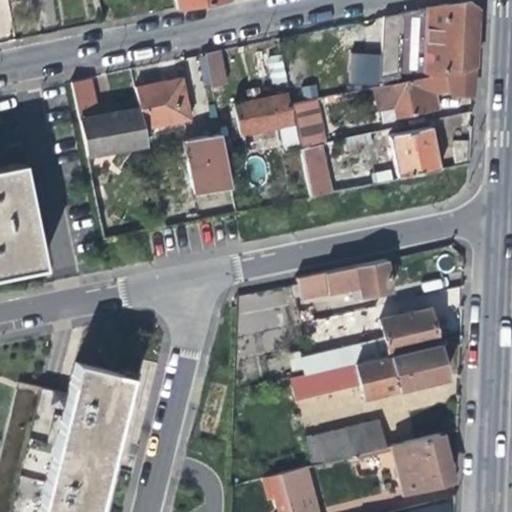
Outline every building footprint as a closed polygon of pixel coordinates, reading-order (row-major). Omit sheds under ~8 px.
[(450,0),(399,11),(395,82),(446,71),(473,66),(474,53),(475,20),(476,9),(466,0),(450,0)] [(395,82),(399,11),(382,15),(377,86),(387,84),(395,82)] [(286,50),(303,46),(301,37),(284,41),(286,50)] [(224,82),(216,49),(202,52),(209,85),(224,82)] [(285,80),(279,54),(268,56),(273,82),(285,80)] [(377,86),(371,87),(376,108),(392,105),(394,117),(427,110),(423,96),(439,92),(440,95),(471,93),(473,66),(446,71),(395,82),(387,84),(377,86)] [(89,76),(69,80),(78,122),(98,117),(89,76)] [(133,88),(137,109),(142,128),(162,124),(164,132),(184,128),(183,119),(189,117),(180,78),(160,82),(133,88)] [(280,146),(297,142),(294,124),(292,124),(285,93),(258,99),(256,88),(252,89),(245,91),(247,101),(231,104),(238,136),(277,128),(280,146)] [(290,104),(294,124),(297,142),(298,148),(318,143),(323,142),(313,99),(290,104)] [(145,145),(142,128),(137,109),(106,115),(98,117),(78,122),(86,158),(145,145)] [(430,125),(387,135),(396,176),(438,166),(434,147),(430,125)] [(367,133),(341,138),(343,151),(369,145),(367,133)] [(228,190),(220,135),(183,146),(196,197),(228,190)] [(328,192),(318,143),(298,148),(302,164),(309,196),(328,192)] [(0,269),(38,262),(37,253),(19,161),(0,164),(0,269)] [(337,191),(370,184),(368,172),(334,179),(337,191)] [(291,277),(292,281),(294,291),(299,290),(299,293),(357,284),(359,294),(389,289),(387,278),(384,259),(291,277)] [(276,305),(288,305),(288,293),(238,292),(238,330),(276,330),(276,305)] [(378,316),(386,351),(437,340),(433,321),(429,305),(378,316)] [(365,306),(323,315),(327,329),(368,321),(365,306)] [(442,362),(437,340),(386,351),(376,353),(352,359),(357,381),(361,396),(445,375),(442,362)] [(307,359),(310,368),(352,359),(376,353),(374,344),(307,359)] [(357,381),(352,359),(310,368),(290,373),(295,395),(357,381)] [(0,457),(0,511),(94,511),(99,494),(108,458),(118,418),(128,375),(74,362),(67,394),(19,384),(0,457)] [(310,463),(383,445),(377,417),(332,428),(304,435),(310,463)] [(436,432),(388,444),(399,489),(447,477),(441,453),(436,432)] [(279,471),(288,510),(313,503),(303,465),(279,471)] [(315,511),(313,503),(288,510),(288,511),(315,511)]
